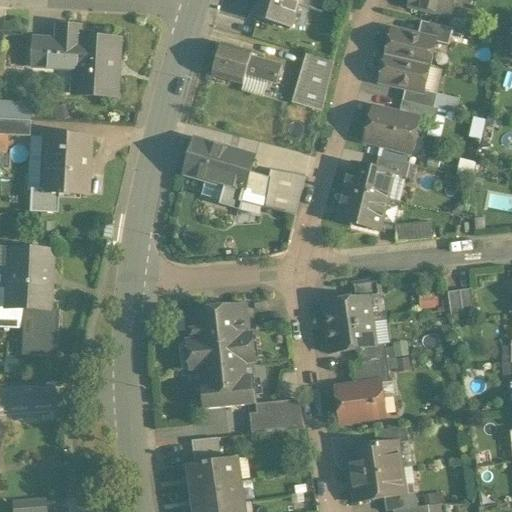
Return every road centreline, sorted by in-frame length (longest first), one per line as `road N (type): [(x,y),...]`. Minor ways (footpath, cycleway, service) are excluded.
road 1 (secondary): [(198,6),(154,151),(131,281)]
road 2 (residential): [(375,0),(299,273)]
road 3 (residential): [(299,273),(328,511)]
road 4 (residential): [(299,273),(511,250)]
road 5 (residential): [(131,281),(299,273)]
road 6 (tertiary): [(126,392),(0,402)]
road 7 (secondary): [(126,392),(140,511)]
